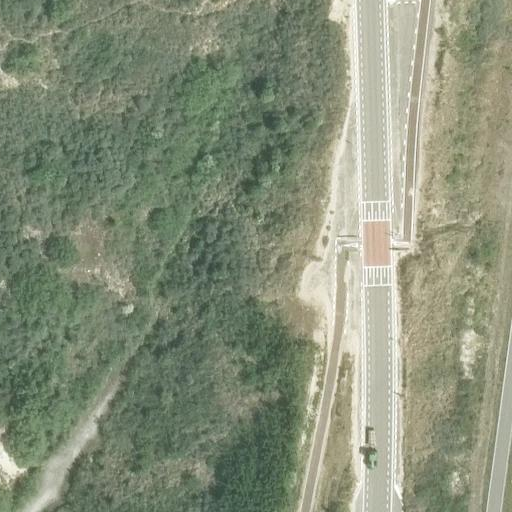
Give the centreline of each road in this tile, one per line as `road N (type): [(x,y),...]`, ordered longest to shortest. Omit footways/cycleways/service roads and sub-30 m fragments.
road 1 (unclassified): [(374,511),(368,0)]
road 2 (primary): [(511,360),(491,511)]
